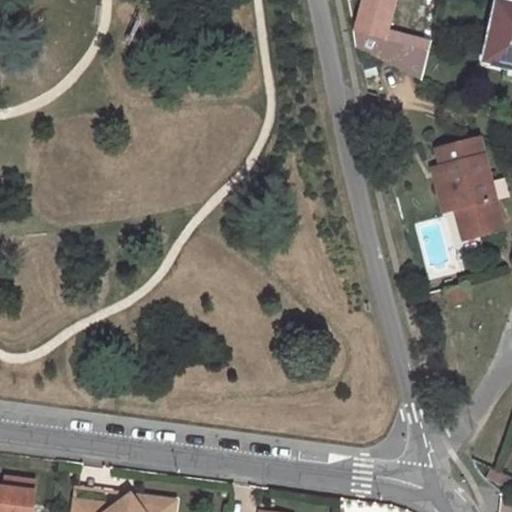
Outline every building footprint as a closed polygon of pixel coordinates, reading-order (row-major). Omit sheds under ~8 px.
[(384,38),(394,2),(385,0),(364,0),(355,41),(356,48),(379,60),(384,38)] [(511,5),(498,3),(485,63),(511,68),(511,5)] [(390,66),(397,41),(384,38),(379,60),(385,63),(390,66)] [(397,41),(390,66),(411,76),(421,81),(428,53),(411,49),(412,45),(397,41)] [(380,73),(405,86),(411,76),(390,66),(385,63),(380,73)] [(501,229),(478,140),(436,151),(440,168),(451,210),(454,209),(459,231),(475,227),(478,235),(501,229)] [(451,210),(440,168),(430,170),(441,213),(451,210)] [(462,240),(478,235),(475,227),(459,231),(462,240)] [(464,287),(444,293),(447,305),(467,299),(464,287)] [(1,480),(0,487),(0,491),(7,492),(9,482),(1,480)] [(7,492),(0,491),(0,511),(26,511),(30,484),(9,482),(7,492)] [(129,506),(140,497),(132,496),(125,501),(129,506)] [(175,511),(177,502),(140,497),(129,506),(125,501),(117,507),(77,502),(75,511),(175,511)]
